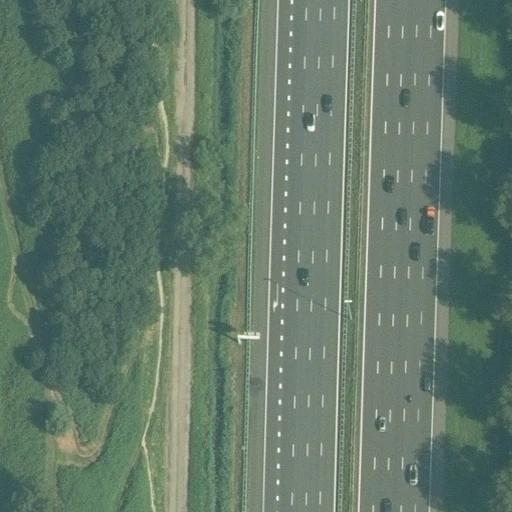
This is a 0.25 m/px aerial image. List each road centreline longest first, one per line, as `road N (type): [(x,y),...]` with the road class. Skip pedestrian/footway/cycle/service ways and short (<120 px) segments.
road 1 (motorway): [(393,511),(410,0)]
road 2 (motorway): [(321,0),(306,511)]
